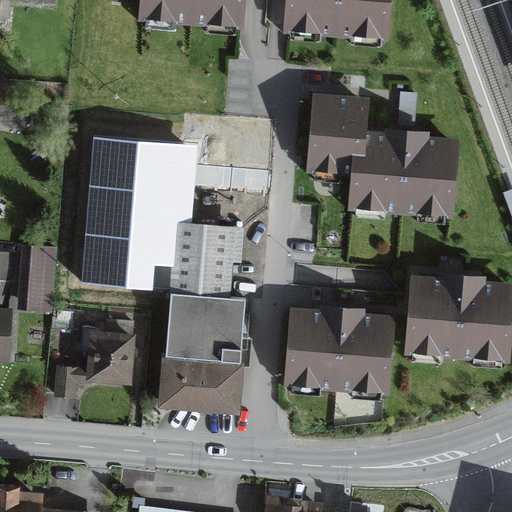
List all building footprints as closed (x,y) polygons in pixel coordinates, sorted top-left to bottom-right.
[(145,0),(144,14),(239,21),(240,0),(145,0)] [(290,0),(289,25),(383,33),(386,0),(290,0)] [(11,82),(0,80),(0,92),(10,93),(11,82)] [(312,165),(357,169),(354,202),(448,210),(454,143),(422,141),(422,148),(390,146),(391,138),(361,136),(363,102),(318,98),(312,165)] [(183,142),(93,135),(82,282),(152,287),(158,203),(178,205),(183,142)] [(236,408),(245,298),(228,296),(233,227),(176,222),(162,402),(236,408)] [(26,305),(51,307),(55,247),(30,245),(26,305)] [(447,290),(447,283),(416,280),(410,347),(505,354),(510,288),(478,285),(478,292),(447,290)] [(0,356),(8,356),(10,312),(0,311),(0,356)] [(326,322),(327,315),(295,312),(290,379),(384,386),(389,320),(358,317),(357,325),(326,322)] [(128,379),(132,327),(95,324),(95,327),(83,326),(81,350),(92,351),(91,369),(58,366),(56,395),(74,396),(75,380),(90,381),(91,376),(128,379)] [(0,483),(0,511),(35,511),(37,496),(17,494),(18,487),(20,487),(20,485),(0,483)] [(318,511),(319,507),(268,501),(266,511),(318,511)]
